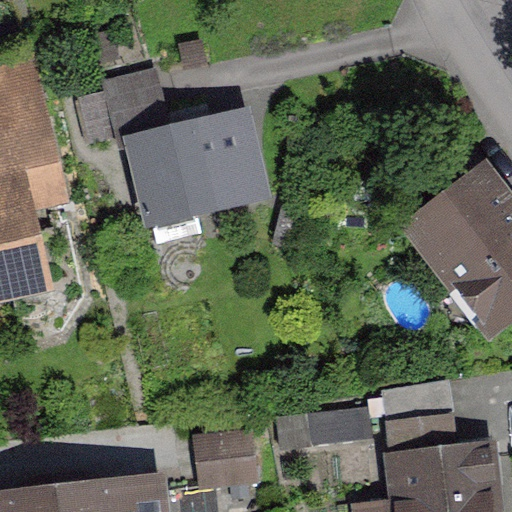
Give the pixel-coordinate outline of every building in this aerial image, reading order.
[(0,298),(61,283),(41,201),(75,193),(41,55),(0,65),(0,298)] [(253,100),(127,130),(148,221),(275,191),(253,100)] [(441,124),(405,152),(433,188),(469,160),(441,124)] [(511,183),(493,157),(406,220),(491,337),(511,321),(511,183)] [(506,511),(497,438),(390,452),(397,511),(506,511)] [(173,511),(168,463),(0,483),(0,495),(2,511),(173,511)]
